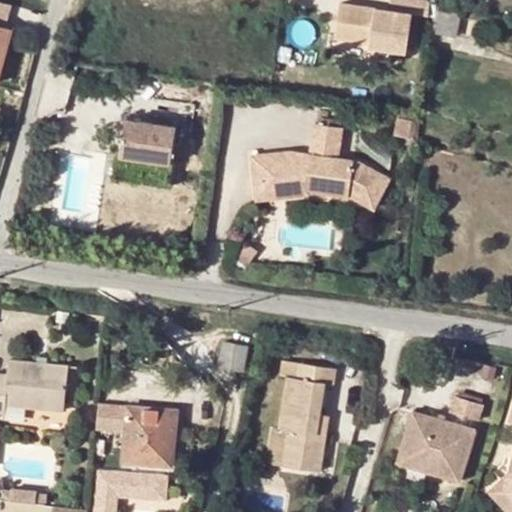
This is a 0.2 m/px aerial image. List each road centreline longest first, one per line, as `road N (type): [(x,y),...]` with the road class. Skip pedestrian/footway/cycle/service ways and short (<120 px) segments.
road 1 (residential): [(0,266),(511,337)]
road 2 (residential): [(0,205),(57,0)]
